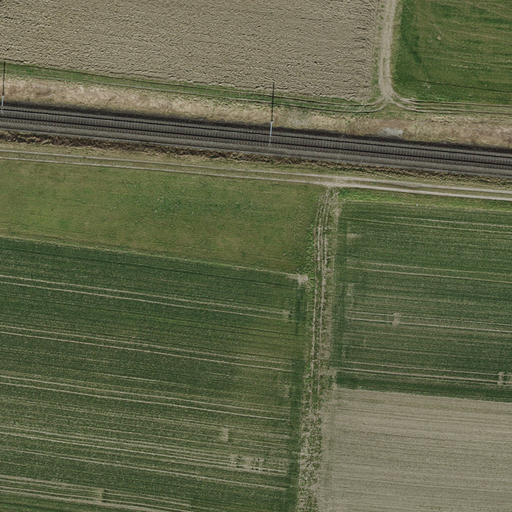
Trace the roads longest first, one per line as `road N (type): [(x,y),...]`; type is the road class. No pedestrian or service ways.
road 1 (track): [(511,193),(0,153)]
road 2 (track): [(511,109),(413,100),(392,78),(399,0)]
